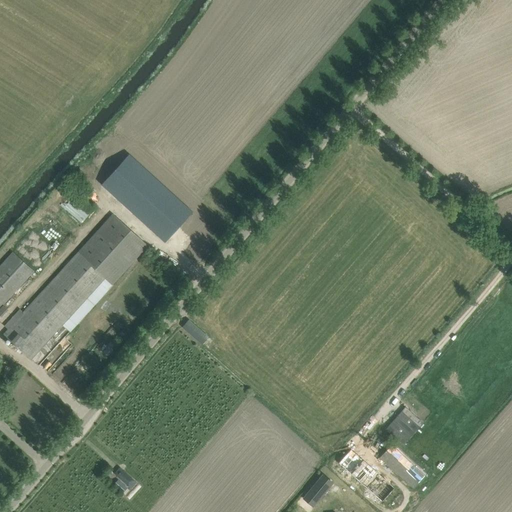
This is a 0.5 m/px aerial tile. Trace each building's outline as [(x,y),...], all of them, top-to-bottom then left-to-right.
[(91,164),(103,144),(96,141),(85,160),(91,164)] [(129,154),(101,185),(165,243),(193,212),(129,154)] [(147,246),(140,239),(113,214),(23,312),(20,309),(4,326),(8,330),(4,334),(31,359),(105,278),(112,285),(147,246)] [(0,308),(33,272),(12,252),(0,265),(0,308)] [(207,336),(196,327),(189,320),(182,327),(201,343),(207,336)] [(405,407),(385,429),(403,445),(423,423),(405,407)] [(425,476),(407,459),(391,445),(379,458),(413,489),(425,476)] [(350,449),(338,463),(382,502),(394,488),(350,449)] [(131,478),(122,470),(116,477),(126,484),(131,478)] [(323,475),(303,499),(313,507),(333,483),(323,475)] [(118,480),(113,485),(122,493),(127,488),(118,480)]
